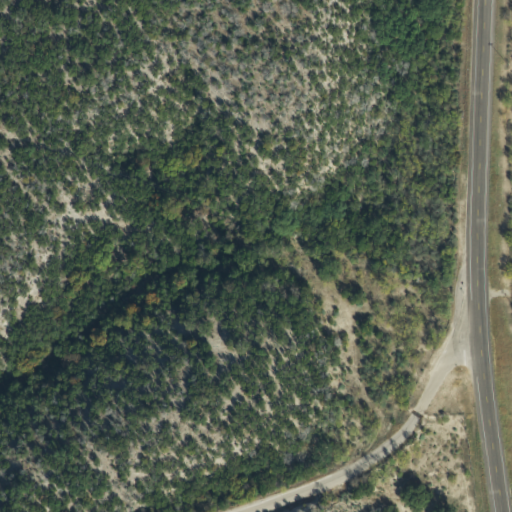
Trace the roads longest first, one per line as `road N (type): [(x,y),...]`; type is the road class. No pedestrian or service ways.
road 1 (primary): [(494,0),(487,377),(506,511)]
road 2 (residential): [(337,511),(362,503),(397,434),(487,377)]
